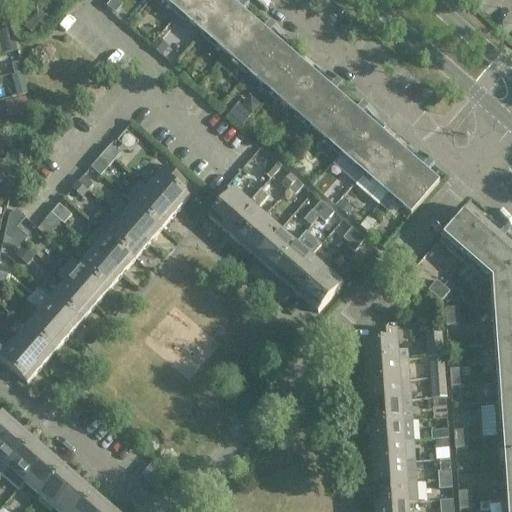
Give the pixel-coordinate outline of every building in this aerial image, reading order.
[(162,0),(179,14),(191,0),(162,0)] [(224,53),(238,37),(252,21),(228,0),(191,0),(179,14),(224,53)] [(39,10),(24,27),(35,36),(49,19),(39,10)] [(224,53),(239,67),(271,94),(299,62),(252,21),(238,37),(224,53)] [(161,56),(169,47),(159,39),(151,48),(161,56)] [(15,43),(0,47),(0,54),(0,55),(17,51),(15,43)] [(271,94),(286,108),(318,135),(346,102),(299,62),(271,94)] [(19,65),(9,67),(11,76),(21,74),(19,65)] [(25,83),(14,86),(16,97),(28,94),(25,83)] [(29,110),(26,96),(12,100),(15,114),(29,110)] [(318,135),(333,148),(364,176),(392,143),(346,102),(318,135)] [(239,105),(230,116),(243,127),(252,116),(239,105)] [(411,216),(425,200),(439,184),(392,143),(364,176),(411,216)] [(120,155),(110,147),(104,153),(114,162),(120,155)] [(99,160),(108,168),(114,162),(104,153),(99,160)] [(273,178),(281,168),(274,162),(266,172),(273,178)] [(161,174),(146,190),(175,216),(189,199),(179,190),(185,183),(167,167),(161,174)] [(93,186),(83,177),(77,184),(87,192),(93,186)] [(291,177),(282,186),(289,192),(297,182),(291,177)] [(295,198),(304,188),(297,182),(289,192),(295,198)] [(138,183),(124,198),(133,206),(162,231),(175,216),(146,190),(138,183)] [(72,190),(81,199),(87,192),(77,184),(72,190)] [(251,205),(234,190),(209,219),(225,234),(251,205)] [(270,199),(262,192),(251,205),(225,234),(240,247),(266,218),(258,212),(270,199)] [(343,198),(335,208),(346,217),(354,207),(343,198)] [(321,203),(313,213),(319,218),(328,209),(321,203)] [(59,205),(56,208),(51,215),(60,223),(63,226),(72,216),(59,205)] [(148,247),(162,231),(133,206),(119,221),(148,247)] [(326,224),(334,214),(328,209),(319,218),(326,224)] [(486,285),(508,274),(511,271),(511,247),(469,210),(439,244),(486,285)] [(148,247),(119,221),(110,214),(97,229),(135,262),(148,247)] [(60,223),(51,215),(45,221),(55,230),(60,223)] [(368,217),(360,227),(367,233),(375,223),(368,217)] [(280,231),(266,218),(240,247),(255,260),(280,231)] [(6,228),(4,237),(17,240),(23,245),(28,239),(19,231),(16,229),(7,227),(6,228)] [(84,245),(92,252),(121,277),(135,262),(97,229),(84,245)] [(358,235),(351,230),(343,239),(349,245),(358,235)] [(296,245),(280,231),(255,260),(271,273),(296,245)] [(349,245),(356,251),(364,241),(358,235),(349,245)] [(14,248),(18,251),(23,245),(17,240),(4,237),(2,245),(14,248)] [(312,258),(296,245),(271,273),(286,287),(312,258)] [(23,246),(16,256),(27,265),(35,256),(23,246)] [(79,267),(108,292),(121,277),(92,252),(79,267)] [(327,272),(312,258),(286,287),(302,301),(327,272)] [(108,292),(79,267),(71,260),(57,276),(66,283),(65,284),(94,308),(108,292)] [(511,348),(511,271),(508,274),(486,285),(491,350),(511,348)] [(302,301),(318,314),(343,286),(327,272),(302,301)] [(428,291),(435,297),(443,287),(437,282),(428,291)] [(81,324),(94,308),(65,284),(52,299),(81,324)] [(450,293),(443,287),(435,297),(441,303),(450,293)] [(39,314),(67,339),(81,324),(52,299),(39,314)] [(54,354),(67,339),(39,314),(26,329),(54,354)] [(459,322),(459,314),(445,314),(445,323),(459,322)] [(445,323),(446,332),(460,331),(459,322),(445,323)] [(41,370),(54,354),(26,329),(12,345),(41,370)] [(375,332),(375,342),(363,343),(365,365),(409,362),(408,351),(398,351),(397,330),(375,332)] [(426,361),(430,360),(443,359),(441,335),(424,336),(426,361)] [(12,345),(0,358),(0,361),(27,386),(41,370),(12,345)] [(511,408),(511,348),(491,350),(495,410),(511,408)] [(365,365),(366,386),(410,383),(409,362),(365,365)] [(464,382),(463,374),(449,375),(450,383),(464,382)] [(450,383),(450,392),(464,391),(464,382),(450,383)] [(410,383),(366,386),(368,405),(412,402),(410,383)] [(432,393),(432,401),(445,400),(445,392),(432,393)] [(445,400),(432,401),(433,410),(446,409),(445,400)] [(368,405),(369,426),(413,423),(412,402),(368,405)] [(511,469),(511,408),(495,410),(499,470),(511,469)] [(2,414),(0,416),(0,450),(19,429),(2,414)] [(369,426),(371,447),(415,444),(413,423),(369,426)] [(0,476),(3,479),(9,471),(35,443),(19,429),(0,450),(0,476)] [(435,443),(448,442),(448,433),(435,434),(435,443)] [(468,442),(467,434),(453,434),(454,443),(468,442)] [(448,442),(435,443),(436,451),(449,451),(448,442)] [(454,443),(454,452),(468,451),(468,442),(454,443)] [(35,443),(9,471),(3,479),(18,492),(24,484),(49,455),(35,443)] [(371,447),(372,466),(416,464),(415,444),(371,447)] [(65,469),(49,455),(24,484),(40,498),(65,469)] [(372,466),(373,487),(417,484),(416,464),(372,466)] [(151,485),(161,474),(151,465),(141,476),(151,485)] [(80,482),(65,469),(40,498),(55,511),(80,482)] [(511,511),(511,469),(499,470),(501,511),(511,511)] [(438,475),(438,483),(451,483),(450,474),(438,475)] [(81,511),(96,496),(80,482),(55,511),(56,511),(81,511)] [(452,491),(451,483),(438,483),(439,492),(452,491)] [(375,507),(409,505),(419,504),(417,484),(373,487),(375,507)] [(472,502),(471,494),(457,494),(458,503),(472,502)] [(108,511),(111,509),(96,496),(81,511),(108,511)] [(458,503),(458,511),(472,511),(472,502),(458,503)]
